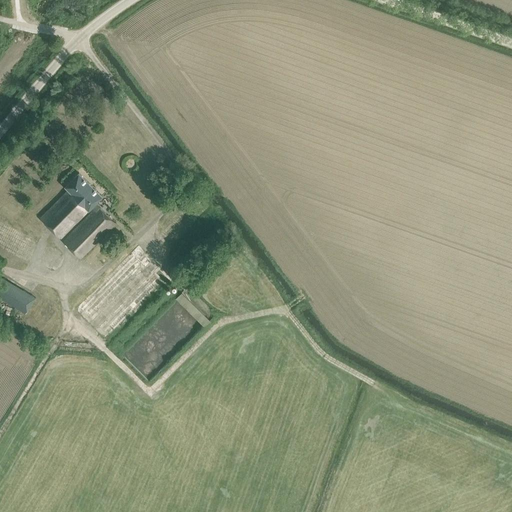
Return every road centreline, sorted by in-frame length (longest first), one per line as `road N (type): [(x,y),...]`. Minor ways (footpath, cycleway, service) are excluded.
road 1 (unclassified): [(0,132),(77,40),(130,0)]
road 2 (unclassified): [(384,0),(511,44)]
